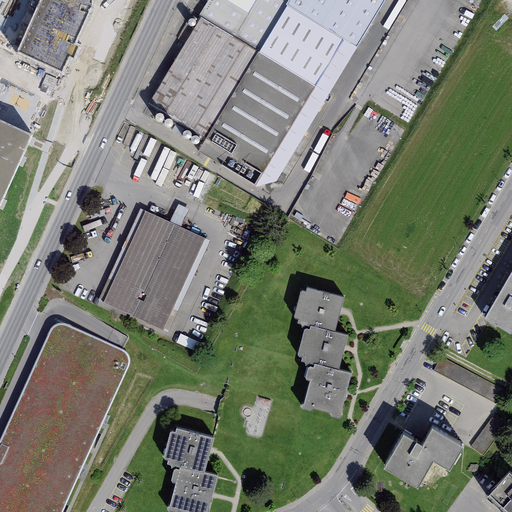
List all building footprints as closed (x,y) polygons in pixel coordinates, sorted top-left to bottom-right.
[(60,68),(62,69),(69,54),(74,57),(79,47),(73,44),(79,33),(92,3),(92,1),(92,0),(42,0),(20,50),(60,68)] [(203,0),(140,107),(275,186),(387,0),(203,0)] [(76,58),(71,55),(65,68),(70,70),(76,58)] [(0,207),(31,142),(33,137),(28,135),(0,122),(0,207)] [(155,177),(169,146),(157,141),(143,171),(155,177)] [(210,235),(136,206),(99,300),(173,329),(210,235)] [(511,275),(488,316),(511,330),(511,275)] [(340,310),(343,296),(306,287),(297,322),(310,326),(301,361),(313,364),(303,403),(341,413),(346,392),(351,372),(338,368),(343,349),(347,334),(335,331),(340,310)] [(51,330),(49,333),(10,419),(0,440),(0,511),(61,511),(83,465),(102,424),(129,363),(130,359),(128,355),(127,353),(123,349),(65,324),(61,324),(58,324),(56,325),(53,327),(51,330)] [(434,369),(448,377),(455,365),(441,357),(434,369)] [(416,410),(388,463),(428,484),(456,431),(416,410)] [(214,436),(176,426),(167,462),(180,465),(170,507),(191,511),(207,511),(212,495),(217,474),(205,472),(210,451),(214,436)] [(511,511),(511,464),(489,494),(511,511)]
